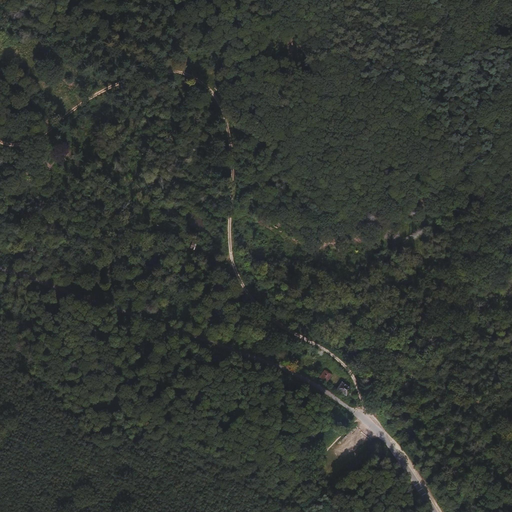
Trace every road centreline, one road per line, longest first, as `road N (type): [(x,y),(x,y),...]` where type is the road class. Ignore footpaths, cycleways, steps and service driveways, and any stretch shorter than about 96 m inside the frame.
road 1 (track): [(375,412),(338,363),(257,317),(248,300),(227,242),(232,126),(208,86),(150,71),(65,112),(27,141),(0,141)]
road 2 (unclassified): [(356,413),(395,448),(434,511)]
